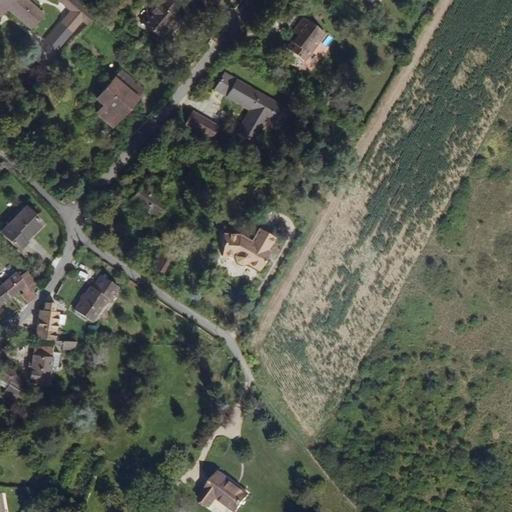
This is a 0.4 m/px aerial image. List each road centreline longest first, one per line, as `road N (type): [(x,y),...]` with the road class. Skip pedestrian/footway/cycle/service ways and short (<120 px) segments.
road 1 (residential): [(74,226),(79,209),(254,0)]
road 2 (residential): [(249,375),(226,336),(74,226)]
road 3 (residential): [(0,338),(59,275),(74,226)]
